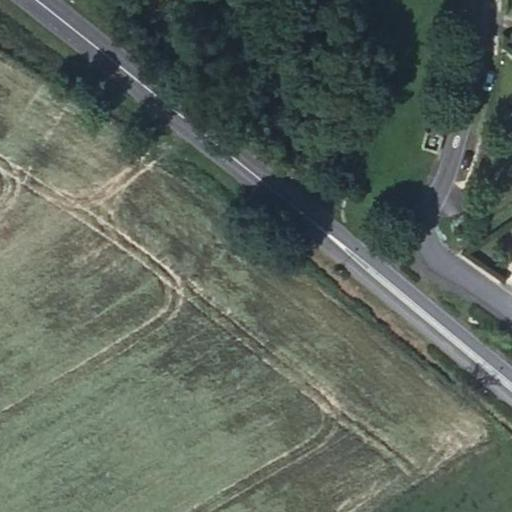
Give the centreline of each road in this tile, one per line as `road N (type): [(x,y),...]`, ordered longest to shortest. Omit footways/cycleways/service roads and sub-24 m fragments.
road 1 (secondary): [(511,387),(36,0)]
road 2 (unclassified): [(479,0),(476,58),(426,239),(511,309)]
